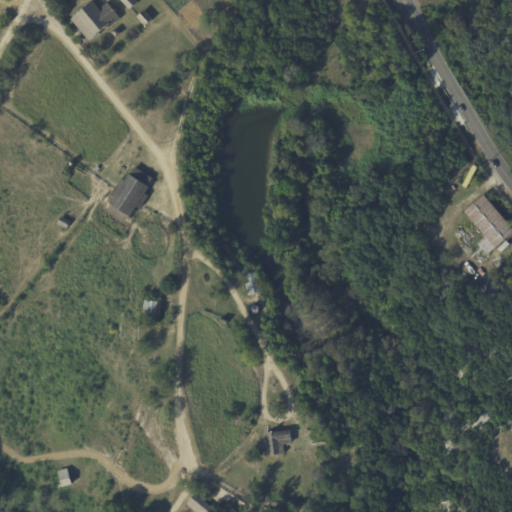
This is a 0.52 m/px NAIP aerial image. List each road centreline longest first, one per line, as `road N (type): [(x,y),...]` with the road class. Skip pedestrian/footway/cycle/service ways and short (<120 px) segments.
road 1 (track): [(262,344),(262,415),(278,424),(294,411),(279,377),(226,283),(186,247)]
road 2 (track): [(474,261),(445,221),(502,175)]
